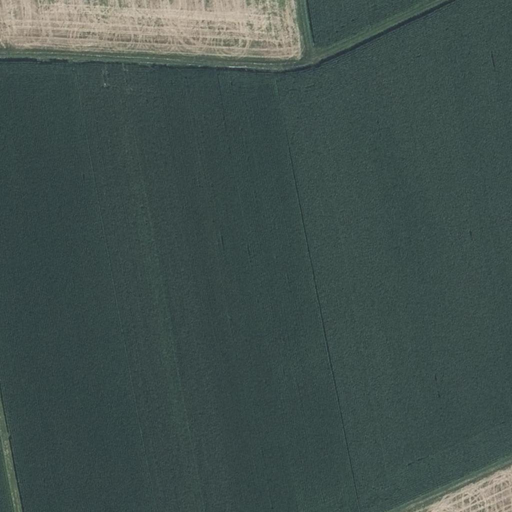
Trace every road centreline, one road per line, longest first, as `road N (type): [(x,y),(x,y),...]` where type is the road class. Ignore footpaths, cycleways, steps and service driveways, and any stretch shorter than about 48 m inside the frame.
road 1 (track): [(435,0),(318,56),(0,58)]
road 2 (track): [(511,461),(396,511)]
